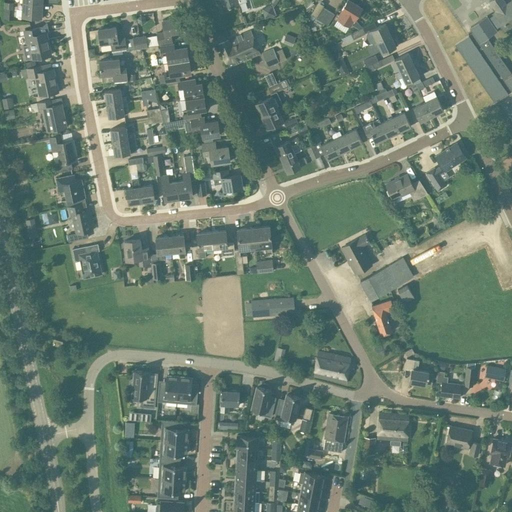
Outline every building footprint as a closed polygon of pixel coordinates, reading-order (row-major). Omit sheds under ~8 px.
[(363,7),(350,0),(347,0),(337,18),(351,27),(363,7)] [(511,25),(511,0),(507,4),(503,0),(490,0),(489,1),(496,11),(493,13),(493,15),(489,18),(487,15),(470,27),(473,31),(468,35),(456,43),(495,101),(511,89),(511,73),(487,37),(497,30),(496,28),(500,25),(504,31),(511,25)] [(43,3),(23,2),(22,17),(42,18),(43,3)] [(334,13),(323,6),(316,17),(328,24),(334,13)] [(146,16),(141,15),(137,17),(138,22),(142,24),(146,21),(146,16)] [(181,31),(178,17),(163,19),(165,31),(157,32),(159,44),(172,41),(171,33),(181,31)] [(377,40),(391,34),(385,22),(371,29),(377,40)] [(117,38),(116,26),(99,29),(101,43),(111,42),(113,50),(126,48),(125,37),(117,38)] [(365,33),(363,27),(350,32),(353,39),(365,33)] [(39,33),(38,28),(24,31),(27,44),(23,45),(26,59),(51,54),(46,32),(39,33)] [(260,53),(250,30),(229,39),(219,44),(229,67),(260,53)] [(283,41),(292,44),(295,36),(287,32),(283,41)] [(396,46),(396,45),(398,44),(395,39),(394,40),(391,34),(377,40),(372,43),(375,48),(380,46),(382,52),(396,46)] [(139,36),(141,48),(148,47),(146,35),(139,36)] [(141,48),(139,36),(133,37),(135,49),(141,48)] [(168,63),(189,60),(187,46),(175,48),(174,42),(160,45),(162,56),(164,56),(163,51),(166,51),(168,63)] [(274,51),(272,48),(262,52),(268,67),(284,60),(279,49),(274,51)] [(395,59),(400,70),(414,64),(409,52),(395,59)] [(367,66),(378,61),(375,54),(363,60),(367,66)] [(378,61),(367,66),(369,71),(395,59),(392,54),(378,61)] [(120,68),(119,58),(100,60),(102,75),(114,74),(114,80),(127,79),(126,68),(120,68)] [(191,72),(189,60),(168,63),(170,74),(167,75),(166,70),(164,70),(165,82),(177,80),(180,80),(179,74),(191,72)] [(414,64),(400,70),(395,73),(397,79),(403,76),(406,82),(420,76),(414,64)] [(41,71),(40,65),(28,68),(29,77),(35,76),(39,96),(59,92),(54,68),(41,71)] [(185,99),(204,96),(201,83),(196,83),(195,78),(180,80),(177,80),(178,87),(183,86),(185,99)] [(262,115),(278,108),(283,106),(277,91),(289,86),(286,79),(268,87),(272,96),(256,103),(258,108),(257,110),(259,114),(261,114),(262,115)] [(381,92),(384,97),(388,95),(389,96),(397,92),(395,87),(387,91),(386,88),(384,89),(381,81),(375,83),(379,93),(381,92)] [(425,86),(422,81),(411,86),(414,92),(425,86)] [(107,104),(122,101),(120,88),(105,90),(107,104)] [(142,98),(147,97),(157,96),(154,89),(141,91),(142,98)] [(370,99),(372,103),(384,97),(381,92),(379,93),(369,98),(370,99)] [(184,119),(201,116),(200,110),(206,109),(204,96),(185,99),(187,112),(182,112),(183,119),(184,119)] [(437,96),(425,102),(432,115),(444,110),(437,96)] [(52,105),(51,99),(34,103),(36,112),(43,110),(48,131),(67,127),(62,103),(52,105)] [(122,101),(107,104),(109,117),(124,114),(122,101)] [(432,115),(425,102),(414,107),(420,121),(432,115)] [(146,109),(147,116),(161,114),(160,107),(146,109)] [(6,118),(15,116),(13,108),(4,111),(6,118)] [(284,120),(278,108),(262,115),(262,116),(261,118),(263,122),(265,122),(267,127),(284,120)] [(393,117),(399,131),(411,126),(404,111),(393,117)] [(344,118),(341,113),(335,115),(338,121),(344,118)] [(163,121),(161,114),(147,116),(149,123),(163,121)] [(204,116),(201,116),(184,119),(187,132),(202,130),(203,137),(220,134),(217,120),(205,122),(204,116)] [(299,123),(296,117),(283,122),(287,129),(299,123)] [(399,131),(393,117),(381,122),(388,136),(399,131)] [(388,136),(381,122),(379,118),(374,121),(363,126),(369,137),(373,135),(376,142),(388,136)] [(320,127),(326,125),(323,119),(318,121),(320,127)] [(309,131),(306,124),(297,128),(300,135),(309,131)] [(111,128),(113,142),(135,138),(134,132),(127,133),(126,126),(111,128)] [(356,128),(344,134),(351,147),(363,142),(356,128)] [(321,141),(318,133),(311,136),(315,144),(321,141)] [(63,141),(62,134),(49,136),(52,151),(58,150),(61,163),(77,159),(73,139),(63,141)] [(153,135),(148,136),(149,144),(154,143),(154,141),(159,141),(158,134),(153,135)] [(351,147),(344,134),(333,139),(339,153),(351,147)] [(295,152),(302,149),(297,137),(289,140),(276,146),(282,159),(295,153),(295,152)] [(135,138),(113,142),(115,155),(130,153),(129,146),(136,145),(135,138)] [(328,158),(339,153),(333,139),(321,145),(328,158)] [(216,147),(215,140),(202,142),(204,156),(210,155),(211,163),(231,160),(228,145),(216,147)] [(466,156),(457,142),(435,156),(441,165),(436,168),(435,167),(426,172),(438,190),(446,184),(439,173),(444,170),(445,170),(466,156)] [(171,152),(170,144),(147,147),(148,155),(171,152)] [(193,169),(191,155),(190,145),(186,145),(188,156),(184,156),(186,170),(193,169)] [(319,155),(315,145),(307,148),(312,158),(319,155)] [(298,159),(295,153),(282,159),(288,172),(301,166),(301,165),(307,162),(305,156),(298,159)] [(164,173),(161,154),(153,155),(156,174),(164,173)] [(228,175),(227,168),(212,171),(214,184),(223,183),(224,190),(243,187),(241,173),(228,175)] [(183,179),(176,180),(179,198),(193,195),(189,170),(182,171),(183,179)] [(179,198),(176,180),(170,181),(168,173),(161,175),(165,200),(179,198)] [(411,182),(407,173),(386,183),(393,198),(410,191),(414,199),(428,192),(419,179),(411,182)] [(68,206),(76,204),(74,198),(85,196),(81,179),(76,180),(74,174),(56,178),(58,190),(65,189),(67,200),(66,200),(67,206),(68,206)] [(156,174),(150,175),(151,184),(139,186),(142,202),(155,200),(154,194),(159,193),(156,174)] [(138,179),(138,178),(132,179),(133,187),(126,188),(128,204),(142,202),(139,186),(138,179)] [(206,193),(204,182),(196,183),(198,195),(206,193)] [(81,203),(76,204),(68,206),(70,213),(72,213),(76,233),(92,230),(88,209),(83,210),(81,203)] [(270,225),(253,227),(255,247),(265,246),(265,253),(273,252),(270,225)] [(246,248),(255,247),(253,227),(238,229),(240,248),(234,249),(235,254),(237,274),(244,273),(242,262),(248,261),(246,248)] [(211,231),(213,247),(221,247),(222,255),(235,254),(234,249),(234,242),(227,242),(226,230),(211,231)] [(213,247),(211,231),(197,233),(198,245),(192,246),(193,258),(206,257),(205,248),(213,247)] [(169,235),(171,252),(179,251),(180,257),(185,257),(185,250),(184,234),(169,235)] [(370,242),(365,234),(342,247),(356,273),(372,264),(362,246),(370,242)] [(171,252),(169,235),(156,237),(157,253),(158,253),(159,259),(164,259),(164,252),(171,252)] [(141,249),(140,239),(124,240),(126,259),(140,258),(140,264),(150,263),(148,248),(141,249)] [(88,253),(87,247),(73,250),(76,262),(81,261),(85,278),(100,274),(98,262),(99,261),(97,252),(88,253)] [(419,274),(449,262),(447,256),(417,269),(419,274)] [(372,299),(374,304),(391,300),(395,298),(391,288),(413,276),(403,257),(361,280),(371,299),(372,299)] [(272,263),(272,259),(257,260),(258,272),(273,270),(272,263)] [(151,262),(152,277),(153,277),(153,278),(162,277),(161,261),(151,262)] [(196,278),(195,273),(194,263),(184,264),(186,279),(196,278)] [(414,297),(407,283),(397,288),(405,302),(414,297)] [(295,313),(294,297),(252,300),(253,316),(295,313)] [(391,300),(374,304),(372,305),(381,333),(392,330),(387,313),(388,313),(388,310),(394,308),(391,300)] [(63,341),(57,339),(54,338),(52,344),(61,346),(63,341)] [(414,352),(412,347),(404,351),(407,356),(414,352)] [(351,357),(319,350),(314,376),(346,382),(351,357)] [(419,360),(407,357),(405,368),(412,370),(410,381),(426,384),(426,383),(431,384),(433,373),(428,372),(429,371),(418,369),(419,360)] [(506,368),(487,364),(484,377),(504,381),(506,368)] [(475,367),(467,366),(465,384),(473,385),(475,367)] [(148,371),(135,370),(134,380),(132,381),(132,386),(133,387),(133,396),(142,397),(141,405),(154,407),(156,382),(147,381),(148,371)] [(444,371),(437,370),(437,373),(436,381),(443,382),(441,394),(459,397),(461,384),(447,382),(448,376),(444,376),(444,371)] [(158,400),(177,402),(179,376),(167,375),(166,387),(159,386),(158,400)] [(179,376),(177,402),(196,403),(197,390),(190,389),(192,377),(179,376)] [(270,390),(257,387),(252,408),(255,409),(254,412),(271,416),(274,403),(267,401),(270,390)] [(240,391),(222,390),(221,403),(221,411),(228,412),(229,404),(239,404),(240,391)] [(300,397),(287,394),(284,405),(278,404),(275,417),(291,421),(292,417),(295,418),(300,397)] [(312,408),(306,407),(304,417),(310,419),(312,408)] [(129,411),(129,419),(146,420),(147,411),(129,411)] [(408,414),(380,412),(378,438),(406,439),(408,414)] [(348,416),(329,413),(325,437),(326,437),(324,448),(342,451),(343,440),(344,440),(348,416)] [(303,418),(300,430),(308,432),(311,420),(303,418)] [(125,420),(125,435),(134,435),(134,421),(125,420)] [(165,439),(187,441),(188,428),(176,428),(176,421),(162,420),(161,440),(165,440),(165,439)] [(473,430),(451,426),(448,444),(472,448),(471,453),(479,454),(481,443),(476,442),(475,443),(471,442),(473,430)] [(237,446),(258,448),(258,436),(241,435),(237,434),(236,447),(237,447),(237,446)] [(376,436),(362,436),(361,453),(375,454),(376,436)] [(125,439),(125,455),(133,456),(133,439),(125,439)] [(164,451),(160,451),(160,458),(174,459),(174,452),(186,453),(187,441),(165,439),(165,440),(164,451)] [(511,445),(511,442),(495,439),(491,453),(493,454),(491,462),(506,465),(508,457),(509,457),(511,445)] [(281,449),(282,440),(273,440),(272,448),(281,449)] [(237,447),(237,457),(257,458),(258,448),(237,446),(237,447)] [(323,450),(308,447),(307,455),(322,458),(323,450)] [(281,449),(272,448),(272,459),(281,459),(281,449)] [(257,458),(237,457),(236,468),(256,469),(257,458)] [(160,458),(159,477),(185,479),(185,466),(173,466),(174,459),(160,458)] [(492,469),(480,467),(477,484),(489,486),(492,469)] [(239,479),(256,480),(256,469),(236,468),(235,479),(239,479)] [(298,482),(303,483),(303,482),(323,486),(325,475),(305,471),(305,472),(300,471),(298,482)] [(454,473),(440,471),(437,484),(451,487),(454,473)] [(185,479),(159,477),(158,496),(172,497),(172,490),(184,491),(185,479)] [(255,491),(256,480),(239,479),(235,479),(235,490),(255,491)] [(301,493),(320,497),(323,486),(303,482),(303,483),(301,493)] [(442,488),(434,487),(432,495),(440,497),(442,488)] [(255,491),(235,490),(234,500),(254,502),(255,491)] [(301,493),(299,503),(318,507),(320,497),(301,493)] [(234,511),(247,511),(253,511),(254,502),(234,500),(234,511)] [(182,511),(183,502),(161,501),(161,504),(157,503),(156,511),(182,511)] [(267,502),(266,511),(273,511),(274,502),(267,502)] [(299,503),(296,511),(317,511),(318,507),(299,503)]
